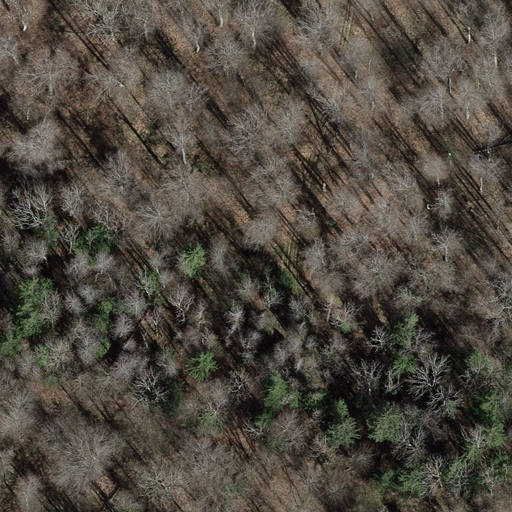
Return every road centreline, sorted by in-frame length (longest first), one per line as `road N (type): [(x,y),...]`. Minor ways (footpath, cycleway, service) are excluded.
road 1 (track): [(210,441),(428,511)]
road 2 (track): [(210,441),(0,383)]
road 3 (track): [(511,358),(393,325)]
